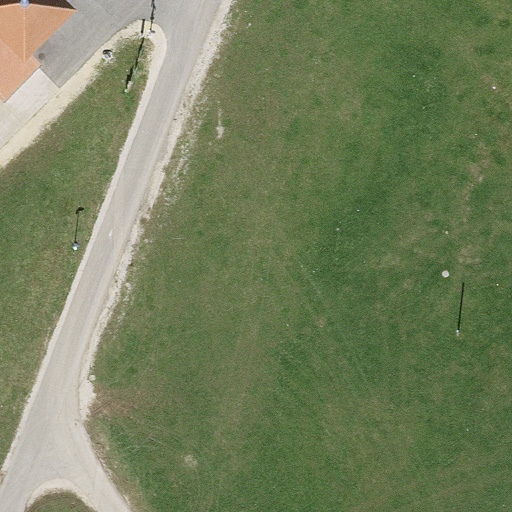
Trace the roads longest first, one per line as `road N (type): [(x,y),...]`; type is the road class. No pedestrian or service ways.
road 1 (track): [(43,414),(209,0)]
road 2 (track): [(118,511),(43,414)]
